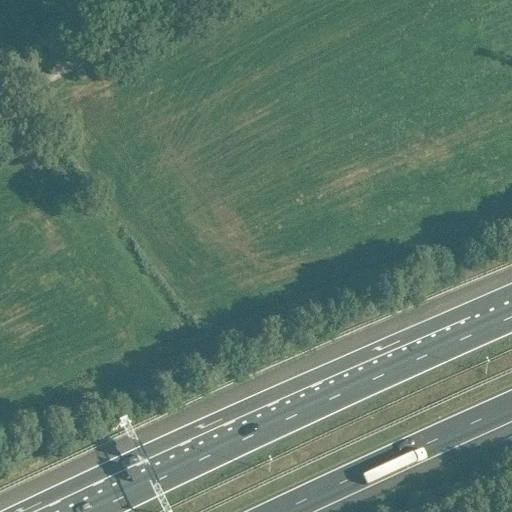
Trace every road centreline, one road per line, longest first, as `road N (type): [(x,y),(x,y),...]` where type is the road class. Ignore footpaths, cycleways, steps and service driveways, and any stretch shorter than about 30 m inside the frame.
road 1 (motorway): [(511,317),(90,511)]
road 2 (motorway): [(280,511),(511,407)]
road 3 (unclassified): [(0,109),(195,0)]
